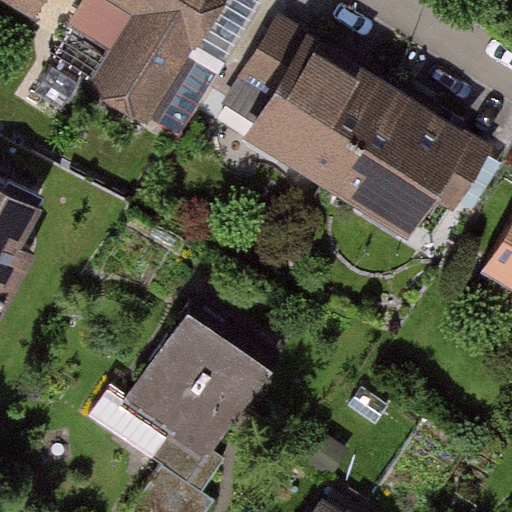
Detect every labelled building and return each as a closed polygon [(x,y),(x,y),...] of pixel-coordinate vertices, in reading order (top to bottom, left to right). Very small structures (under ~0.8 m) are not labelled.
[(261,0),(0,0),(0,5),(57,43),(68,26),(107,51),(88,80),(172,136),(261,0)] [(467,122),(275,6),(232,75),(251,87),(231,119),(399,221),(422,183),(451,201),(485,144),(462,131),(467,122)] [(0,299),(27,250),(7,239),(30,197),(0,180),(0,299)] [(511,193),(472,261),(511,285),(511,193)] [(263,361),(173,304),(117,392),(169,425),(113,511),(198,511),(210,495),(197,487),(219,453),(208,446),(263,361)] [(346,511),(308,489),(293,511),(346,511)]
